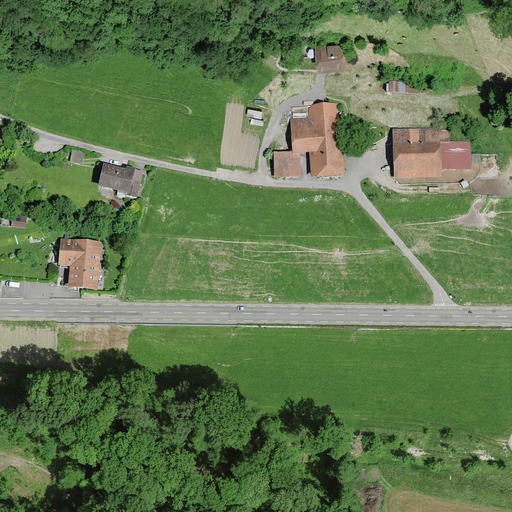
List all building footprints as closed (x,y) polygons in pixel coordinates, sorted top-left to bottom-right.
[(344,46),(316,48),(318,72),(345,70),(344,46)] [(274,166),(299,164),(299,157),(313,156),(314,181),(344,180),(340,106),(307,108),(307,119),(289,120),(291,154),(274,155),(274,166)] [(449,130),(392,132),(394,182),(443,181),(443,174),(471,173),(470,143),(450,144),(449,130)] [(299,164),(274,166),(275,178),(300,177),(299,164)] [(143,176),(103,168),(98,194),(137,202),(143,176)] [(26,222),(12,220),(11,229),(25,231),(26,222)] [(102,246),(60,242),(57,270),(70,271),(68,292),(97,294),(102,246)] [(53,268),(24,265),(23,280),(52,283),(53,268)]
